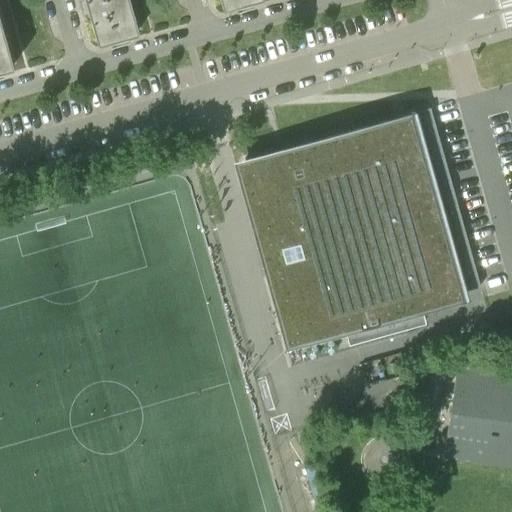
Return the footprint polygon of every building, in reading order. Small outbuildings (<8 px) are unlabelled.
[(129,0),(85,0),(97,41),(138,29),(129,0)] [(0,19),(0,68),(13,65),(0,19)] [(433,102),(239,148),(289,358),(430,324),(425,302),(469,291),(436,154),(445,152),(433,102)] [(466,218),(455,220),(459,242),(469,240),(466,218)] [(440,405),(446,365),(427,362),(421,402),(440,405)] [(511,376),(458,369),(446,453),(511,462),(511,376)] [(118,402),(124,411),(134,405),(128,396),(118,402)]
